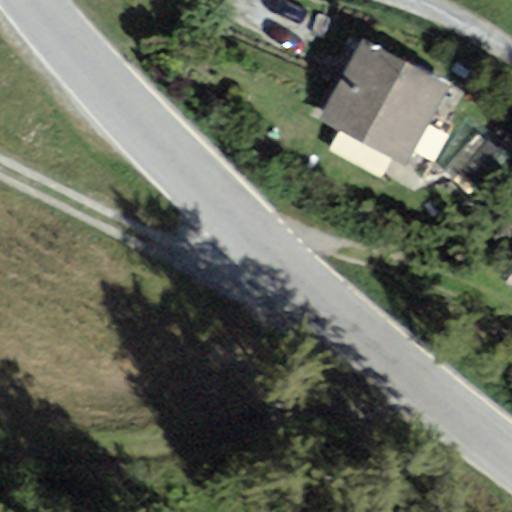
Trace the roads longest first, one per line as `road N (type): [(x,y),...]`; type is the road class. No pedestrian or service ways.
road 1 (tertiary): [(511,454),(319,300),(32,0)]
road 2 (track): [(319,300),(297,307),(0,168)]
